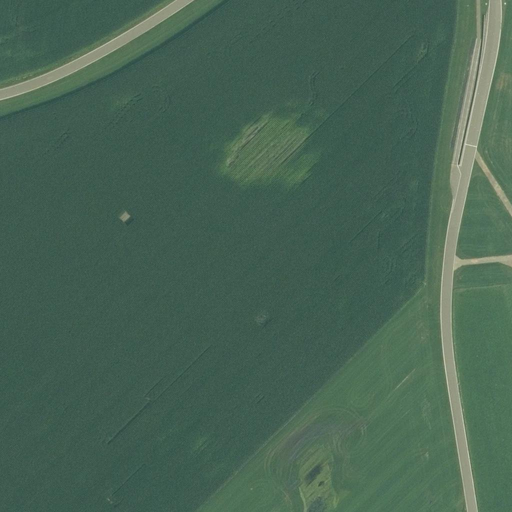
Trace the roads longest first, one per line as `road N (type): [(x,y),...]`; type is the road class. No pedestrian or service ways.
road 1 (unclassified): [(472,511),(445,290),(494,0)]
road 2 (tertiary): [(0,94),(96,54),(180,0)]
